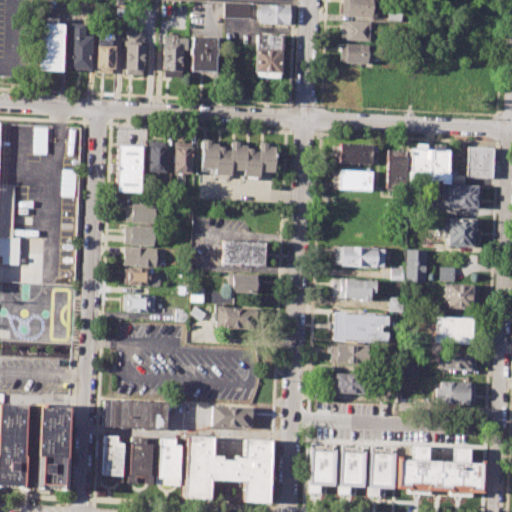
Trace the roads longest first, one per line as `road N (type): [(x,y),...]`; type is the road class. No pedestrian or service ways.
road 1 (residential): [(309,0),(286,511)]
road 2 (residential): [(496,511),(511,68)]
road 3 (residential): [(511,130),(98,108)]
road 4 (residential): [(98,108),(80,511)]
